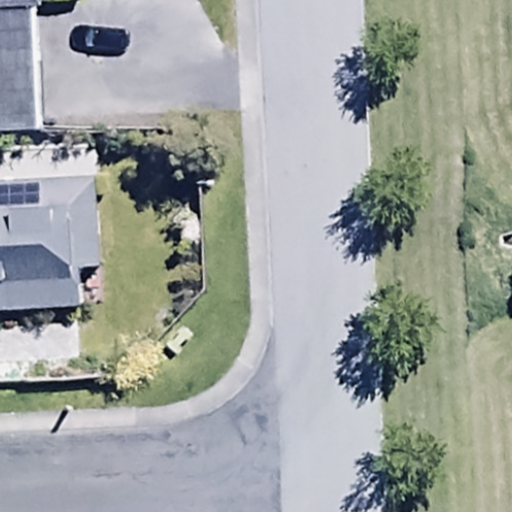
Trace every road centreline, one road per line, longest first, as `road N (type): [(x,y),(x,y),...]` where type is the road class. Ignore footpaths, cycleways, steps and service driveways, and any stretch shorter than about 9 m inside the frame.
road 1 (residential): [(321,471),(293,0)]
road 2 (residential): [(321,471),(0,487)]
